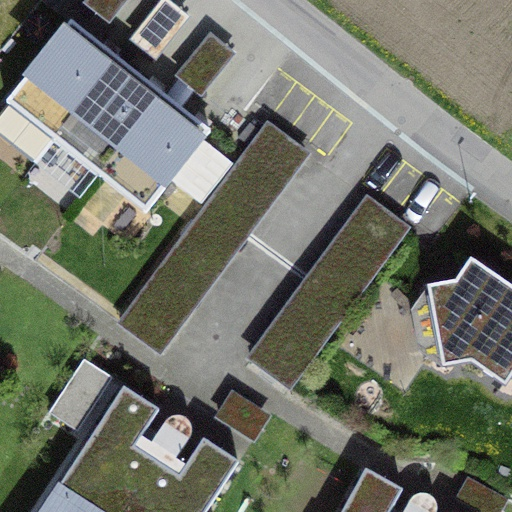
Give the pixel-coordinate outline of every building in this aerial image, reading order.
[(129,0),(90,0),(86,6),(111,24),(129,0)] [(188,19),(164,0),(132,42),(157,61),(188,19)] [(46,146),(110,66),(67,33),(4,113),(46,146)] [(235,55),(210,36),(179,78),(203,97),(235,55)] [(95,184),(158,104),(110,66),(46,146),(95,184)] [(158,104),(95,184),(144,223),(208,143),(158,104)] [(309,157),(265,124),(115,327),(159,360),(309,157)] [(410,231),(365,199),(247,361),(291,393),(410,231)] [(511,295),(471,268),(458,288),(428,293),(442,372),(471,367),(504,389),(511,377),(511,295)] [(217,511),(236,483),(120,407),(51,511),(217,511)] [(402,511),(364,492),(352,511),(402,511)]
